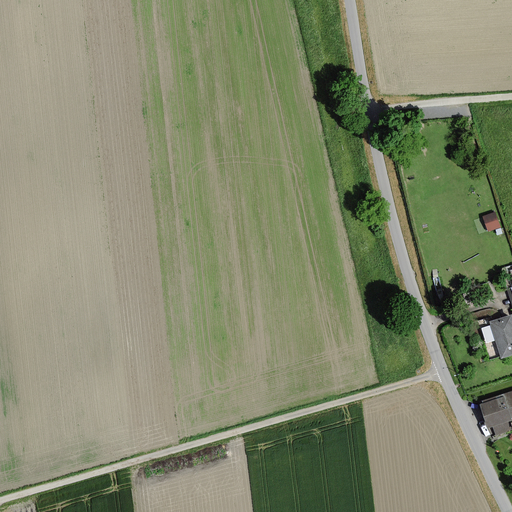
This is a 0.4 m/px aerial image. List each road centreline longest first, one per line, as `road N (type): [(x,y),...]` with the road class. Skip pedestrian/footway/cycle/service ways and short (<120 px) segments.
road 1 (unclassified): [(349,0),(410,279),(508,511)]
road 2 (track): [(0,500),(445,372)]
road 3 (track): [(368,110),(511,96)]
